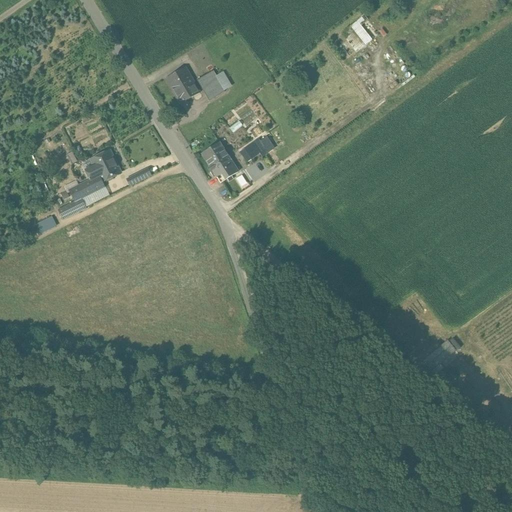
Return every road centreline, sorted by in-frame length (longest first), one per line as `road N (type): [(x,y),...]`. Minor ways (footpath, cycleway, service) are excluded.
road 1 (unclassified): [(316,511),(209,192)]
road 2 (residential): [(209,192),(89,0)]
